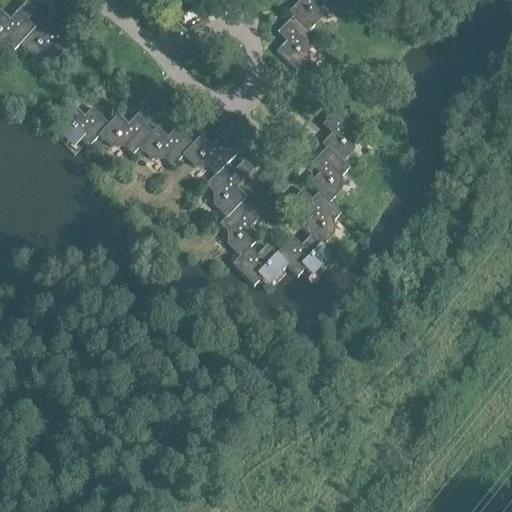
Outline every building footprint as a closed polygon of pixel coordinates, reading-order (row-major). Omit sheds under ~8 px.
[(288,15),(293,19),(309,34),(309,33),(321,21),(321,7),(327,0),(293,0),(302,8),(296,14),(292,11),(288,15)] [(0,46),(6,46),(13,54),(19,47),(34,31),(27,24),(36,15),(26,5),(17,15),(5,27),(0,22),(0,20),(2,18),(0,15),(0,46)] [(283,54),(280,50),(276,54),(296,74),(308,61),(308,47),(316,39),(309,33),(309,34),(293,19),(277,36),(289,48),(283,54)] [(34,31),(19,47),(32,59),(46,59),(53,66),(74,44),(57,27),(45,40),(38,34),(42,30),(38,26),(34,31)] [(108,127),(98,138),(98,139),(110,151),(124,150),(132,158),(138,151),(138,150),(152,135),(145,128),(154,119),(144,109),(135,119),(123,132),(117,126),(120,122),(116,118),(108,127)] [(72,110),(53,130),(65,142),(80,142),(88,150),(98,139),(98,138),(108,127),(91,111),(79,124),(73,118),(76,114),(72,110)] [(325,143),(321,147),(326,151),(342,166),(342,165),(354,153),(354,139),(361,132),(339,110),(322,128),(335,140),(329,146),(325,143)] [(152,135),(138,150),(138,151),(151,162),(164,162),(172,170),(182,159),(182,158),(192,147),(175,131),(163,144),(157,138),(160,134),(156,130),(152,135)] [(192,147),(182,158),(182,159),(195,170),(208,170),(215,177),(216,177),(226,166),(227,167),(237,156),(219,139),(207,152),(201,146),(204,142),(200,138),(192,147)] [(313,183),(309,187),(318,195),(329,205),(330,205),(342,193),(341,179),(349,171),(342,165),(342,166),(326,151),(310,168),(323,180),(317,186),(313,183)] [(215,177),(205,187),(213,195),(213,208),(225,220),(226,221),(240,206),(241,206),(245,201),(241,197),(237,201),(231,195),(243,182),(252,173),(242,163),(233,173),(227,167),(226,166),(216,177),(215,177)] [(302,193),(292,203),(302,212),(315,224),(309,230),(305,227),(301,231),(310,240),(311,239),(322,250),(322,249),(334,237),(334,223),(341,215),(330,205),(329,205),(318,195),(312,202),(302,193)] [(225,220),(219,227),(226,234),(227,248),(239,260),(240,260),(249,251),(259,241),(255,237),(251,241),(245,235),(257,222),(241,206),(240,206),(226,221),(225,220)] [(276,257),(287,268),(297,279),(305,271),(319,270),(331,258),(322,249),(322,250),(311,239),(310,240),(307,243),(311,246),(305,252),(292,240),(276,257)] [(239,260),(232,267),(254,289),(262,280),(275,280),(287,268),(276,257),(267,248),(263,253),(267,256),(261,262),(249,251),(240,260),(239,260)]
